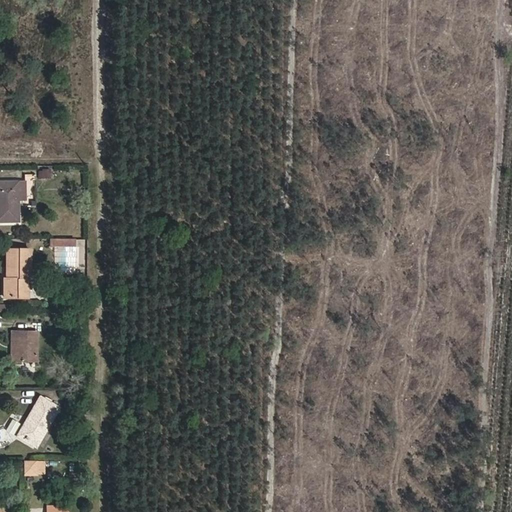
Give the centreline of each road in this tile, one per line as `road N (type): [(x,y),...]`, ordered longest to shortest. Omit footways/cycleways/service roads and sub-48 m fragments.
road 1 (track): [(291,0),(265,511)]
road 2 (track): [(105,511),(99,0)]
